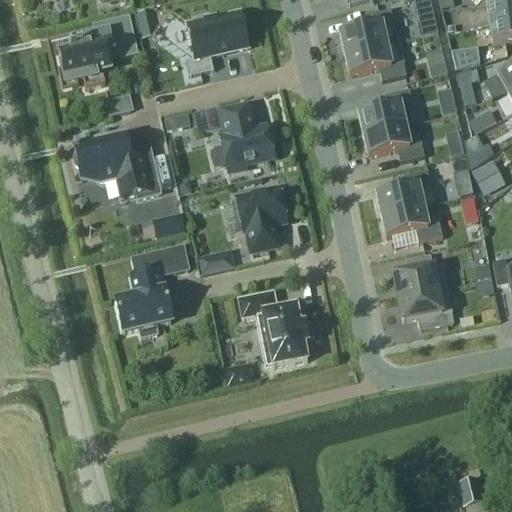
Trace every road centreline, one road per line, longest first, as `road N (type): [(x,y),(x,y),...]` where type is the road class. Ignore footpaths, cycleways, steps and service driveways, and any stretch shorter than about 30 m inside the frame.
road 1 (unclassified): [(95,511),(0,131)]
road 2 (residential): [(349,258),(379,367),(402,378),(511,359)]
road 3 (residential): [(307,73),(349,258)]
road 4 (residential): [(161,109),(307,73)]
road 5 (residential): [(210,290),(349,258)]
